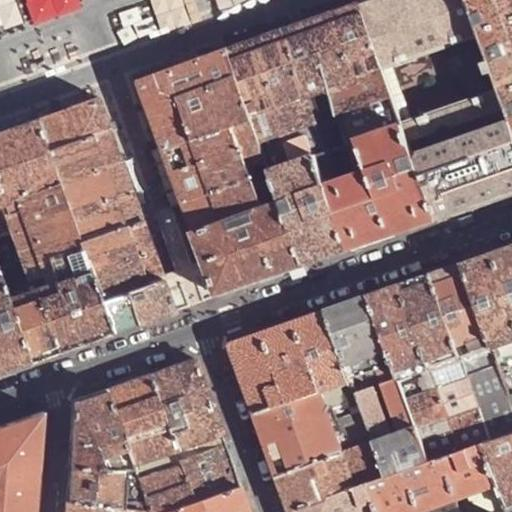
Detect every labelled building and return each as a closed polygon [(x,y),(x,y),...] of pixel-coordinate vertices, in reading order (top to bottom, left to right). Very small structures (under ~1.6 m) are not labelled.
[(374,0),(361,5),(384,70),(426,55),(440,50),(482,36),(469,0),(374,0)] [(511,0),(469,0),(482,36),(483,35),(485,40),(501,87),(503,91),(511,117),(511,0)] [(295,28),(230,51),(265,151),(274,173),(318,158),(328,154),(308,96),(330,89),(350,146),(404,127),(404,126),(402,122),(386,74),(384,70),(361,5),(295,28)] [(441,55),(485,40),(483,35),(482,36),(440,50),(441,55)] [(485,40),(441,55),(449,78),(450,78),(459,102),(501,87),(485,40)] [(180,184),(187,202),(257,178),(249,156),(265,151),(230,51),(222,54),(143,82),(180,184)] [(386,74),(428,59),(426,55),(384,70),(386,74)] [(436,83),(428,59),(386,74),(402,122),(443,107),(434,83),(436,83)] [(501,87),(459,102),(461,106),(503,91),(501,87)] [(511,193),(511,117),(503,91),(461,106),(444,112),(404,126),(404,127),(437,220),(450,215),(511,193)] [(63,111),(36,120),(90,272),(101,301),(162,278),(98,98),(97,98),(63,111)] [(443,107),(402,122),(404,126),(444,112),(443,107)] [(0,132),(0,204),(2,204),(34,292),(90,272),(36,120),(0,132)] [(424,225),(437,220),(404,127),(350,146),(360,175),(338,182),(328,154),(318,158),(351,250),(370,244),(424,225)] [(332,257),(351,250),(318,158),(274,173),(285,204),(307,265),(332,257)] [(257,178),(187,202),(208,261),(221,296),(261,281),(307,265),(285,204),(268,210),(257,178)] [(511,246),(498,251),(463,263),(492,345),(500,367),(511,401),(511,246)] [(205,300),(221,296),(208,261),(162,278),(174,312),(190,306),(183,283),(197,279),(205,300)] [(443,270),(431,274),(460,356),(492,345),(463,263),(443,270)] [(94,340),(113,334),(101,301),(90,272),(34,292),(8,301),(30,363),(44,358),(94,340)] [(400,285),(459,453),(482,445),(482,444),(490,441),(468,378),(465,368),(464,368),(460,356),(431,274),(414,280),(400,285)] [(0,373),(9,370),(30,363),(8,301),(0,277),(0,373)] [(174,312),(162,278),(101,301),(113,334),(145,322),(174,312)] [(459,453),(400,285),(382,292),(370,296),(398,377),(428,464),(459,453)] [(373,385),(356,392),(359,400),(363,412),(373,442),(386,478),(387,479),(428,464),(398,377),(370,296),(346,304),(327,311),(350,378),(376,369),(398,432),(390,435),(373,385)] [(321,392),(321,393),(328,411),(329,410),(359,400),(356,392),(352,382),(352,383),(350,378),(327,311),(295,322),(232,344),(243,374),(257,414),(321,392)] [(171,366),(148,373),(179,459),(192,455),(189,448),(196,445),(194,439),(180,444),(170,415),(210,401),(194,358),(171,366)] [(511,401),(500,367),(468,378),(490,441),(511,432),(511,401)] [(138,377),(105,389),(134,468),(149,508),(150,511),(164,511),(194,502),(179,459),(148,373),(138,377)] [(134,468),(105,389),(99,391),(72,400),(68,466),(134,468)] [(363,412),(333,422),(329,410),(328,411),(321,393),(321,392),(257,414),(261,424),(274,462),(279,475),(344,453),(373,442),(363,412)] [(213,412),(210,401),(170,415),(180,444),(194,439),(220,430),(213,412)] [(0,511),(35,511),(42,411),(0,425),(0,511)] [(220,430),(194,439),(196,445),(189,448),(192,455),(179,459),(194,502),(240,487),(228,454),(220,430)] [(511,511),(511,432),(490,441),(482,444),(482,445),(496,484),(506,511),(511,511)] [(344,453),(356,488),(368,484),(386,478),(373,442),(344,453)] [(463,511),(458,497),(496,484),(482,445),(459,453),(428,464),(387,479),(386,478),(368,484),(378,511),(463,511)] [(292,511),(356,488),(344,453),(279,475),(288,500),(292,511)] [(134,468),(68,466),(67,484),(65,498),(141,507),(149,508),(134,468)] [(291,511),(378,511),(368,484),(356,488),(292,511),(291,511)] [(249,511),(245,499),(240,487),(194,502),(164,511),(249,511)] [(150,511),(149,508),(141,507),(65,498),(64,511),(150,511)]
